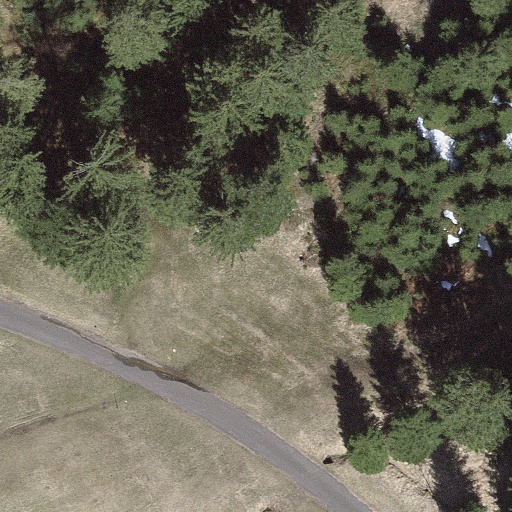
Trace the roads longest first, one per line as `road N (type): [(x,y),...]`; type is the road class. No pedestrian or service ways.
road 1 (track): [(355,511),(166,391)]
road 2 (track): [(166,391),(0,315)]
